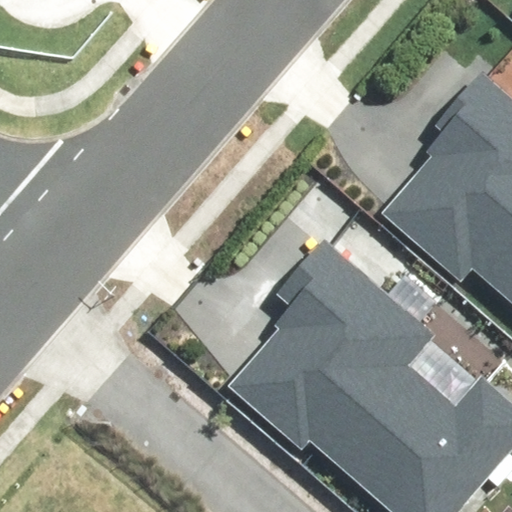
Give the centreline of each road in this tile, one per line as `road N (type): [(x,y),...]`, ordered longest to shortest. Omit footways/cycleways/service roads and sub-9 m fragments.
road 1 (residential): [(0,259),(269,511)]
road 2 (residential): [(0,226),(193,0)]
